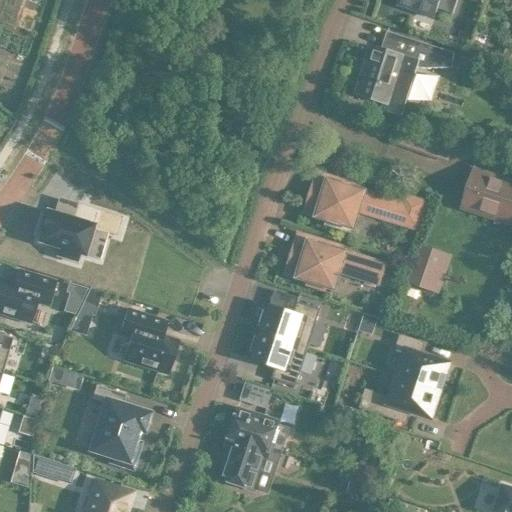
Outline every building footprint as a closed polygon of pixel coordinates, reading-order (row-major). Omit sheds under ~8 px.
[(415,11),(418,1),(436,7),(449,12),(451,12),(455,0),(396,0),(395,4),(415,11)] [(453,50),(385,29),(380,47),(369,44),(355,92),(382,100),(380,107),(381,108),(381,107),(399,112),(414,64),(417,66),(421,67),(424,67),(428,68),(433,68),(437,68),(440,68),(444,67),(448,66),(450,65),(453,50)] [(451,147),(394,127),(389,139),(446,159),(451,147)] [(349,229),(351,225),(356,208),(397,220),(399,215),(419,221),(425,203),(405,196),(403,203),(362,190),(363,186),(317,172),(310,169),(296,213),(349,229)] [(470,183),(474,184),(468,204),(470,208),(486,213),(486,211),(502,216),(506,214),(511,200),(511,179),(511,180),(510,183),(474,171),(470,183)] [(41,230),(38,240),(59,246),(56,254),(75,259),(77,251),(82,253),(82,251),(90,226),(105,230),(115,233),(120,216),(76,203),(72,218),(52,213),(44,210),(39,229),(41,230)] [(332,285),(336,272),(376,284),(382,263),(343,251),(344,247),(298,233),(291,230),(278,273),(330,289),(332,285)] [(414,241),(400,282),(433,293),(448,252),(414,241)] [(54,279),(27,271),(23,285),(0,278),(0,312),(29,321),(35,301),(47,304),(54,279)] [(68,281),(65,290),(68,291),(83,296),(87,286),(68,281)] [(99,289),(87,286),(83,296),(78,304),(93,308),(99,289)] [(291,312),(269,305),(265,303),(256,329),(255,330),(307,346),(319,307),(295,300),(291,312)] [(150,330),(155,316),(125,307),(117,331),(129,335),(121,358),(166,373),(177,339),(150,330)] [(307,346),(255,330),(254,333),(255,333),(247,356),(274,365),(270,377),(294,385),(307,346)] [(0,369),(1,370),(11,336),(0,333),(0,369)] [(423,341),(399,333),(395,347),(405,350),(397,375),(439,389),(447,362),(419,353),(423,341)] [(74,387),(78,374),(50,365),(45,378),(74,387)] [(439,389),(397,375),(388,401),(378,398),(374,411),(398,419),(402,406),(430,416),(439,389)] [(124,393),(94,383),(90,397),(104,402),(90,448),(113,455),(111,459),(129,465),(136,443),(132,441),(136,427),(141,429),(146,413),(120,405),(124,393)] [(258,441),(268,444),(278,448),(285,426),(275,423),(277,420),(229,404),(221,429),(228,432),(258,441)] [(254,482),(264,451),(278,456),(280,449),(278,448),(268,444),(258,441),(228,432),(227,436),(232,438),(221,472),(254,482)] [(17,450),(8,481),(25,486),(28,453),(17,450)] [(53,462),(32,455),(31,470),(49,476),(53,462)] [(379,462),(361,456),(356,470),(374,476),(379,462)] [(348,491),(365,497),(370,482),(353,476),(348,491)] [(122,511),(129,492),(95,481),(84,511),(122,511)] [(511,511),(511,486),(502,483),(492,511),(493,511),(511,511)] [(389,496),(384,511),(423,511),(425,508),(389,496)]
